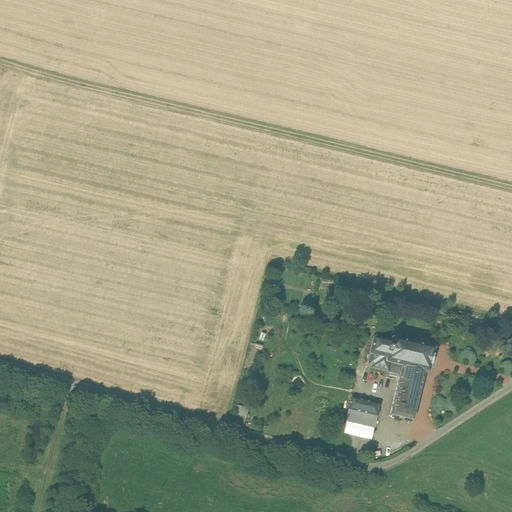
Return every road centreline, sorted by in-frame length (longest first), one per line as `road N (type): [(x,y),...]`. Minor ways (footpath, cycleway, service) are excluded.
road 1 (unclassified): [(511,386),(392,462),(372,466),(0,361)]
road 2 (track): [(511,185),(0,61)]
road 3 (track): [(72,382),(36,511)]
